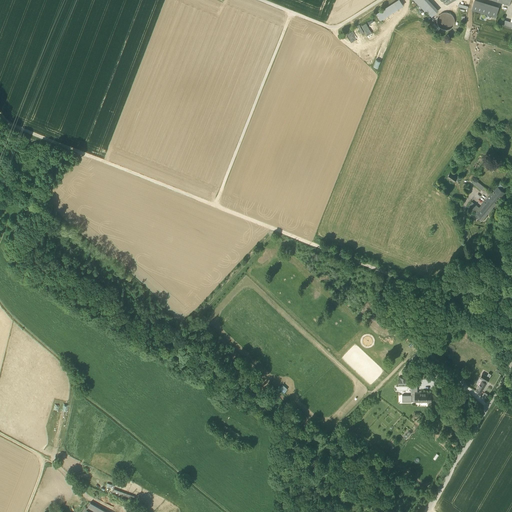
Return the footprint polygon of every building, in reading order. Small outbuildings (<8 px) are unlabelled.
[(399,0),(377,15),(381,21),(403,6),(399,0)] [(412,0),(430,19),(437,13),(425,0),(412,0)] [(474,2),(471,11),(495,18),(498,9),(474,2)] [(412,13),(407,20),(412,24),(417,16),(412,13)] [(449,14),(446,13),(442,14),(439,16),(437,19),(436,22),(437,25),(439,28),(442,31),(445,31),(448,31),(452,29),(454,26),(454,23),(454,19),(452,16),(449,14)] [(503,27),(511,29),(511,26),(511,23),(510,23),(505,21),(503,27)] [(381,37),(372,69),(379,71),(388,39),(381,37)] [(471,184),(482,192),(484,189),(474,181),(471,184)] [(475,216),(482,222),(483,221),(502,198),(504,195),(502,193),(504,190),(500,186),(492,196),(479,211),(475,216)] [(479,211),(474,206),(471,210),(469,212),(475,216),(479,211)] [(479,378),(484,380),(487,382),(490,377),(482,373),(479,378)] [(411,386),(411,385),(411,377),(399,377),(399,386),(411,386)] [(479,385),(476,391),(480,393),(486,383),(483,382),(482,381),(479,385)] [(288,388),(283,384),(279,388),(284,392),(288,388)] [(417,392),(415,392),(415,395),(415,399),(415,401),(415,402),(431,402),(431,392),(417,392)] [(54,407),(50,422),(55,423),(59,408),(54,407)] [(112,492),(133,500),(134,495),(113,488),(112,492)] [(88,506),(98,511),(107,511),(90,502),(88,506)]
